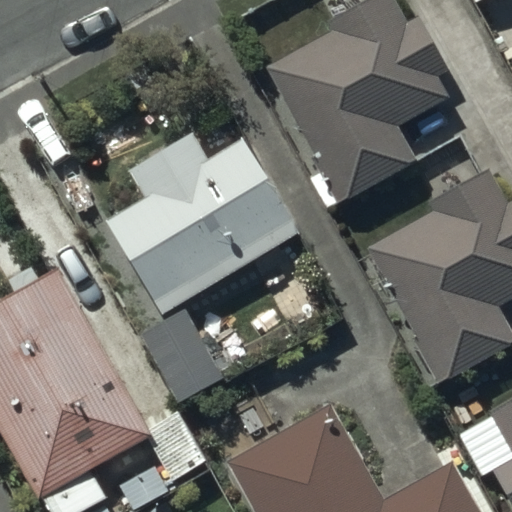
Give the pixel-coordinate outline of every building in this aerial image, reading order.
[(403,35),(384,0),(383,0),(335,26),(341,37),(273,74),(343,202),(411,165),(389,126),(439,99),(427,77),(438,71),(415,29),(403,35)] [(115,223),(165,311),(293,239),(241,147),(206,166),(192,141),(136,173),(153,202),(115,223)] [(511,210),(507,213),(487,178),(439,204),(445,215),(377,252),(446,380),(511,344),(511,340),(492,304),(511,293),(511,210)] [(147,441),(58,280),(0,312),(0,426),(40,499),(147,441)] [(185,317),(145,340),(181,401),(220,378),(185,317)] [(511,409),(497,418),(511,445),(511,465),(498,473),(511,498),(511,409)] [(382,508),(329,412),(234,464),(260,511),(475,511),(452,469),(382,508)]
